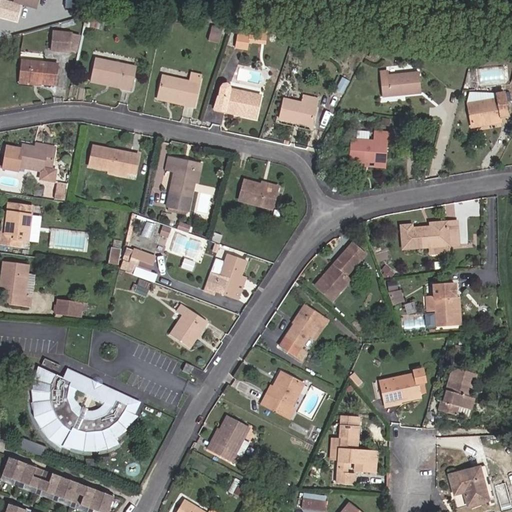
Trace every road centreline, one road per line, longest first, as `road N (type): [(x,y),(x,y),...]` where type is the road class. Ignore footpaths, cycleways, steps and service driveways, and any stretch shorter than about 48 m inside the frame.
road 1 (residential): [(0,123),(89,113),(276,152),(305,174),(327,216)]
road 2 (residential): [(327,216),(204,395),(142,511)]
road 3 (residential): [(511,179),(327,216)]
